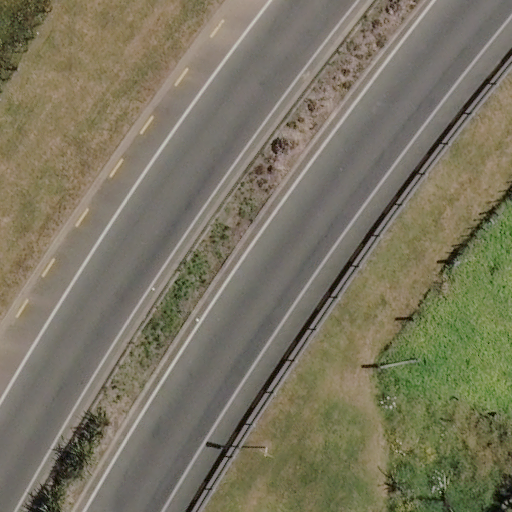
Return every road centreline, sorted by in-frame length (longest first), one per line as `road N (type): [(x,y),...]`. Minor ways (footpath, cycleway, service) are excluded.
road 1 (secondary): [(477,0),(308,213),(128,511)]
road 2 (secondary): [(0,465),(143,236),(319,0)]
